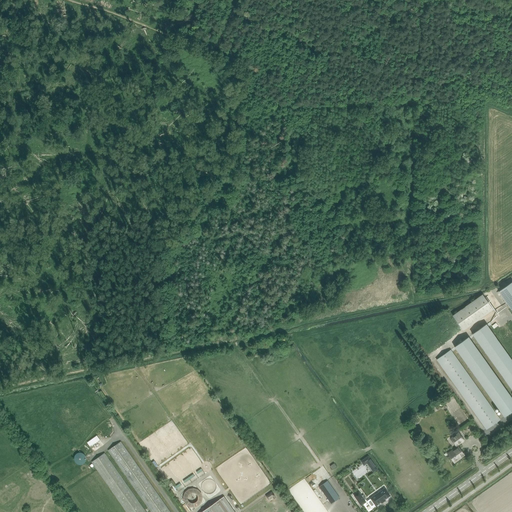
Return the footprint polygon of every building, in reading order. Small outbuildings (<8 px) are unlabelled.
[(511,282),(499,291),(511,310),(511,282)] [(463,331),(493,310),(482,295),(452,316),(463,331)] [(511,361),(486,324),(472,334),(511,389),(511,399),(468,337),(454,347),(504,417),(511,411),(511,361)] [(450,350),(437,360),(486,430),(500,420),(450,350)] [(409,423),(412,427),(419,422),(416,418),(409,423)] [(457,447),(458,447),(457,445),(464,440),(459,433),(451,439),(457,447)] [(89,443),(92,447),(102,440),(99,435),(89,443)] [(145,511),(104,453),(92,462),(126,511),(169,511),(120,442),(108,450),(151,511),(145,511)] [(458,447),(457,447),(452,450),(454,453),(449,456),(454,463),(458,460),(457,459),(463,454),(458,447)] [(74,457),(74,459),(74,461),(75,463),(77,464),(79,465),(81,465),(83,464),(85,463),(86,461),(86,459),(86,457),(85,455),(83,454),(81,453),(79,453),(77,454),(75,455),(74,457)] [(368,456),(364,460),(365,461),(366,463),(367,464),(373,473),(378,469),(368,456)] [(319,486),(330,501),(337,496),(327,481),(319,486)] [(385,489),(370,499),(375,506),(381,502),(384,500),(384,499),(390,496),(385,489)] [(354,496),(361,505),(365,502),(359,493),(354,496)] [(202,511),(234,511),(224,497),(202,511)]
